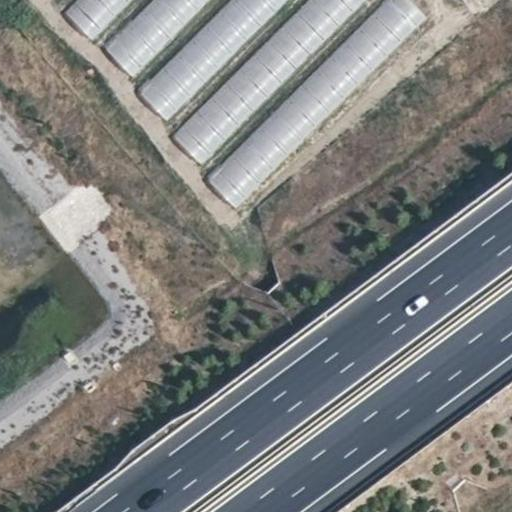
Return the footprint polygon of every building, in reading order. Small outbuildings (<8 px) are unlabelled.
[(133,0),(75,0),(67,8),(95,37),(133,0)] [(210,0),(157,0),(108,49),(134,76),(210,0)] [(288,0),(232,0),(143,89),(170,117),(288,0)] [(368,0),(310,0),(175,134),(204,163),(368,0)] [(423,15),(407,0),(388,0),(212,180),(237,204),(423,15)]
